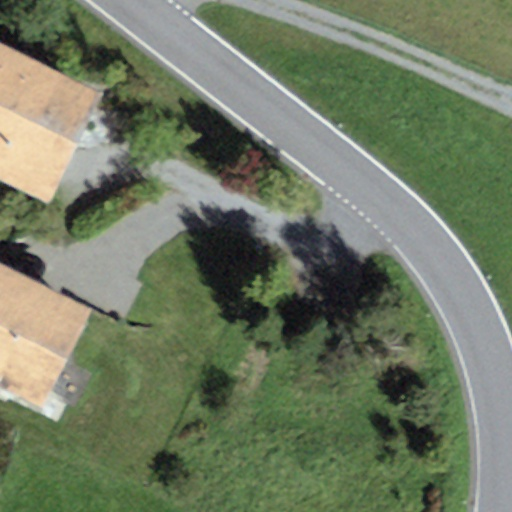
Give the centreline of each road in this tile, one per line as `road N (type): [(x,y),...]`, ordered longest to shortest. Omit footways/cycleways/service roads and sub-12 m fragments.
road 1 (tertiary): [(509,511),(503,385),(483,319),(449,257),(391,197),(141,0)]
road 2 (track): [(256,0),(511,99)]
